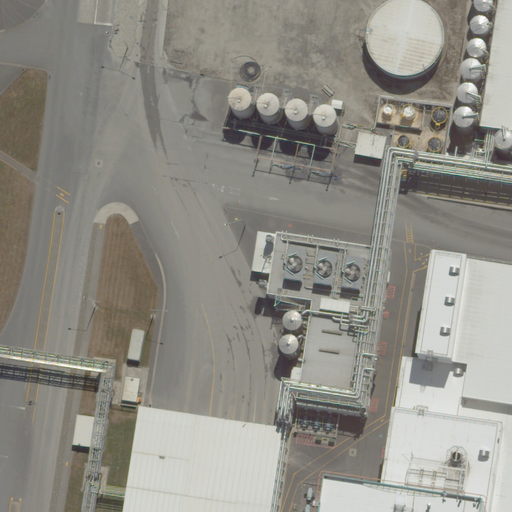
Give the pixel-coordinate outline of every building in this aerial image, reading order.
[(389,79),(395,81),(400,82),(402,82),(409,81),(415,80),(421,77),(427,74),(432,69),(436,64),(439,58),(441,52),(442,45),(442,38),(440,32),(438,25),(434,20),(429,15),(424,11),(418,8),(412,6),(405,5),(398,5),(392,7),(386,9),(380,13),(375,17),(371,23),(368,29),(366,35),(365,42),(365,48),(367,55),(369,61),(373,67),(377,72),(383,76),(389,79)] [(231,93),(226,118),(336,139),(341,114),(231,93)] [(358,132),(353,156),(381,161),(386,137),(358,132)] [(511,511),(511,291),(412,275),(374,503),(272,486),(277,454),(190,439),(177,511),(511,511)] [(193,417),(192,385),(176,385),(177,418),(193,417)] [(94,419),(78,416),(72,447),(88,450),(94,419)]
